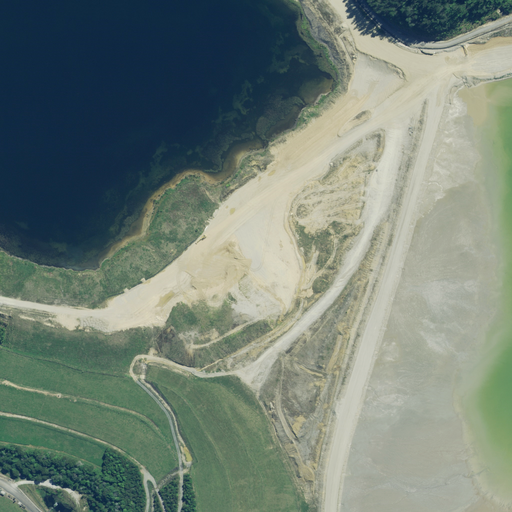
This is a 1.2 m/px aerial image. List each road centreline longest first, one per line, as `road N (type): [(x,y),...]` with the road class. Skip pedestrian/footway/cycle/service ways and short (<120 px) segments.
road 1 (track): [(0,300),(83,312),(115,307),(193,256),(252,187),(391,118)]
road 2 (track): [(331,511),(339,449),(437,87)]
road 3 (track): [(437,87),(394,59),(379,69),(395,138),(388,184),(344,279),(260,371)]
road 4 (track): [(178,511),(180,459),(169,418),(130,368),(138,356),(192,371)]
road 5 (track): [(180,459),(134,413),(0,380)]
road 6 (track): [(133,376),(184,397),(219,454),(234,511)]
road 7 (track): [(364,0),(394,32),(433,45),(511,16)]
road 8 (track): [(0,414),(109,446),(146,477)]
road 9 (track): [(131,511),(104,471),(0,443)]
road 10 (track): [(309,511),(258,396),(260,371)]
road 11 (track): [(0,347),(133,377)]
